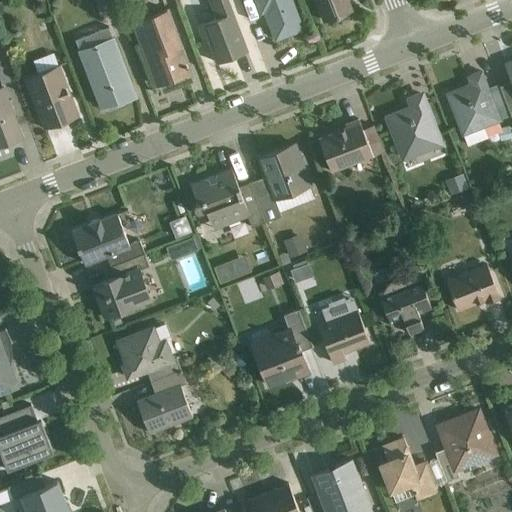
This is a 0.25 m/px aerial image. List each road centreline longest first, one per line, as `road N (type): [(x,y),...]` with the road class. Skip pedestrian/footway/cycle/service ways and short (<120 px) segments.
road 1 (residential): [(9,206),(124,497),(511,354)]
road 2 (residential): [(411,49),(9,206)]
